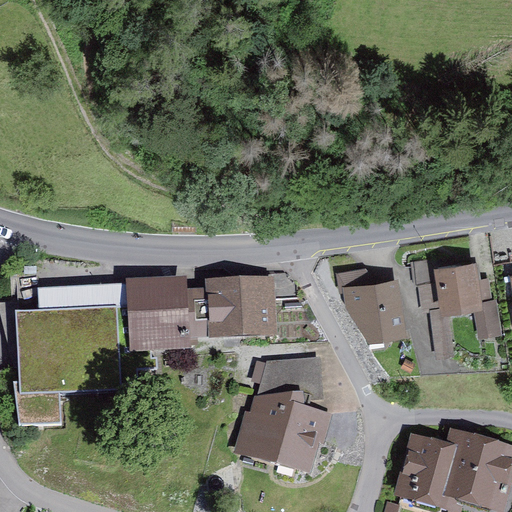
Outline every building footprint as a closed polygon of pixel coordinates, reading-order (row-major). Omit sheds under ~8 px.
[(444,306),(479,301),(473,262),(438,268),(437,259),(411,263),(414,285),(440,281),(444,306)] [(133,299),(136,348),(186,345),(186,334),(269,329),(267,300),(298,298),(297,285),(286,273),(235,276),(235,289),(214,290),(214,296),(184,297),(183,284),(133,287),(133,299)] [(347,290),(350,305),(366,327),(380,325),(382,335),(402,332),(394,283),(347,290)] [(136,348),(133,299),(101,301),(102,309),(16,313),(20,384),(13,385),(20,427),(62,425),(60,395),(122,392),(121,386),(138,385),(136,348)] [(495,303),(478,306),(482,335),(499,333),(495,303)] [(324,421),(283,409),(282,399),(313,397),(310,364),(268,367),(254,418),(250,417),(243,439),(261,444),(258,453),(306,467),(314,437),(319,439),(324,421)] [(456,507),(459,496),(488,504),(490,500),(500,503),(503,494),(505,495),(507,489),(504,488),(511,459),(511,454),(455,439),(451,454),(415,444),(405,480),(413,482),(409,494),(456,507)]
